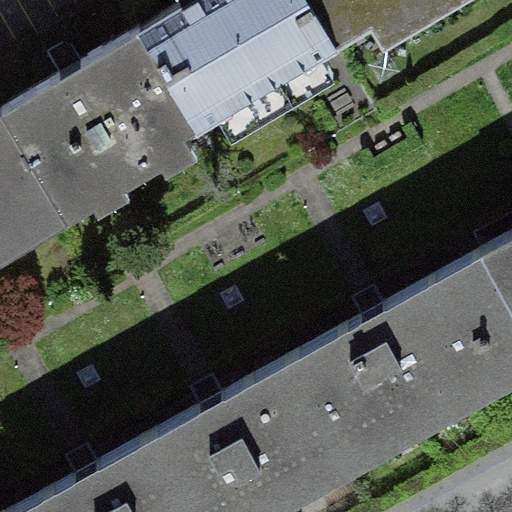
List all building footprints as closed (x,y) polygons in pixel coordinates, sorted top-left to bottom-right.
[(336,40),(311,0),(182,0),(142,24),(140,22),(139,23),(197,122),(199,121),(198,119),(333,39),(334,41),(336,40)] [(311,0),(336,40),(404,0),(311,0)] [(197,122),(139,23),(64,67),(1,104),(60,203),(197,122)] [(0,238),(60,203),(1,104),(0,104),(0,238)] [(511,228),(480,246),(511,302),(511,228)] [(373,305),(293,349),(349,450),(378,434),(385,447),(458,407),(450,394),(511,359),(511,302),(480,246),(373,305)] [(212,394),(150,428),(195,511),(236,511),(274,491),(281,504),(319,483),(312,470),(349,450),(293,349),(212,394)] [(195,511),(150,428),(86,464),(5,508),(6,511),(195,511)]
